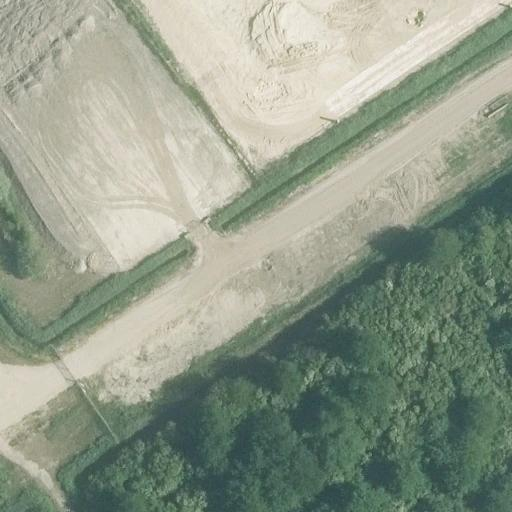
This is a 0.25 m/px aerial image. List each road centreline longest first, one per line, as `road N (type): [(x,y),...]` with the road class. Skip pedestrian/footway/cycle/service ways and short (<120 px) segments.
road 1 (unclassified): [(0,383),(67,370),(511,71)]
road 2 (track): [(222,266),(179,192),(206,106),(300,33),(431,0)]
